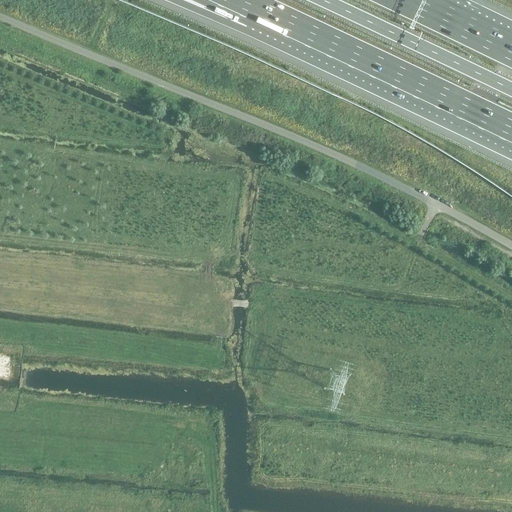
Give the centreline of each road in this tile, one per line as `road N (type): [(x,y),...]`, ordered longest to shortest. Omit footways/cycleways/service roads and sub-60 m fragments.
road 1 (unclassified): [(511,248),(381,176),(0,18)]
road 2 (motorway): [(253,8),(511,129)]
road 3 (motorway): [(319,0),(511,90)]
